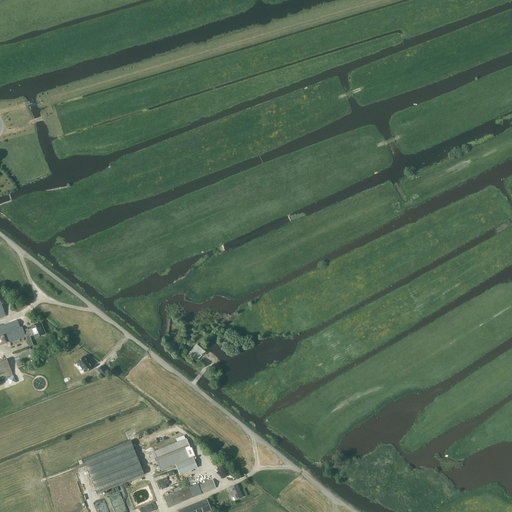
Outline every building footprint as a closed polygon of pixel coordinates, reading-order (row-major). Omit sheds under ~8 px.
[(18,321),(0,327),(0,335),(2,334),(6,333),(10,342),(26,337),(29,346),(33,344),(30,336),(34,335),(35,337),(38,336),(40,336),(41,335),(42,334),(43,334),(39,324),(31,327),(32,328),(27,330),(27,329),(23,330),(22,326),(20,327),(18,321)] [(196,344),(188,354),(196,361),(203,353),(204,351),(196,344)] [(21,362),(20,361),(29,358),(35,355),(33,349),(25,352),(25,353),(19,356),(18,357),(15,358),(18,367),(22,366),(21,362)] [(85,372),(92,367),(84,356),(77,362),(85,372)] [(0,380),(4,379),(13,375),(7,359),(0,361),(0,380)] [(102,376),(106,372),(101,366),(97,369),(102,376)] [(14,376),(8,378),(10,385),(16,382),(14,376)] [(63,378),(66,385),(75,382),(74,378),(70,380),(68,376),(63,378)] [(152,454),(149,454),(153,463),(155,462),(159,472),(176,465),(180,475),(197,468),(192,457),(194,456),(191,447),(190,448),(186,438),(185,438),(184,435),(176,439),(177,442),(151,452),(152,454)] [(130,441),(83,460),(97,493),(144,474),(130,441)] [(201,483),(209,480),(206,470),(203,471),(204,476),(199,478),(201,483)] [(213,479),(198,485),(198,483),(190,487),(164,497),(168,508),(194,497),(202,494),(216,488),(213,479)] [(243,497),(237,484),(230,488),(231,490),(229,491),(232,497),(233,496),(235,500),(243,497)] [(122,511),(130,509),(123,490),(114,493),(118,505),(119,504),(122,511)] [(206,499),(177,511),(205,511),(211,510),(206,499)] [(155,511),(153,503),(134,508),(135,511),(155,511)]
